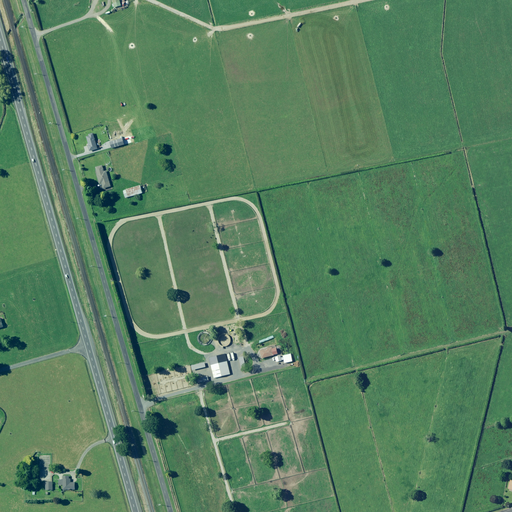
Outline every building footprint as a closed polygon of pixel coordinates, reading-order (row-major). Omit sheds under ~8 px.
[(98,148),(94,133),(90,134),(91,136),(87,137),(89,145),(88,145),(90,151),(93,150),(94,154),(102,151),(101,148),(98,148)] [(104,171),(103,166),(96,167),(98,175),(97,175),(100,184),(102,183),(104,189),(111,187),(107,170),(104,171)] [(143,193),(141,185),(124,191),(126,198),(143,193)] [(274,355),(279,354),(276,345),(267,347),(268,348),(260,350),(262,358),(274,355)] [(293,361),(292,354),(284,356),(285,363),(293,361)] [(231,374),(228,361),(211,365),(214,378),(231,374)] [(63,490),(69,490),(69,489),(75,490),(76,483),(71,483),(71,479),(70,479),(70,476),(64,476),(64,480),(59,479),(59,485),(63,485),(63,490)]
